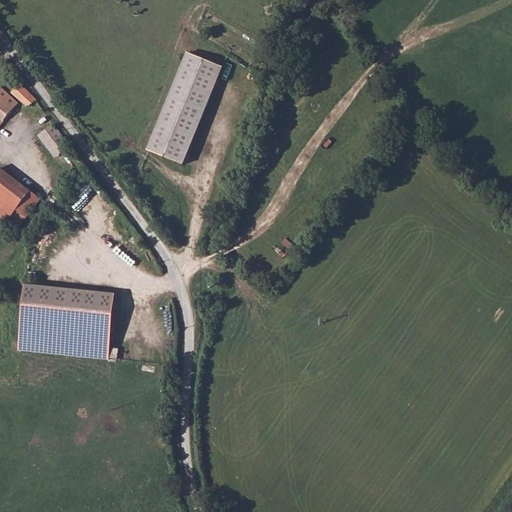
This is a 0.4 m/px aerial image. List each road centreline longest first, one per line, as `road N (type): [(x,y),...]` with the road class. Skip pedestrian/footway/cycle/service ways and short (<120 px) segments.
road 1 (unclassified): [(0,35),(180,282),(191,347),(184,419),(198,511)]
road 2 (track): [(318,0),(279,77),(221,239),(180,282)]
